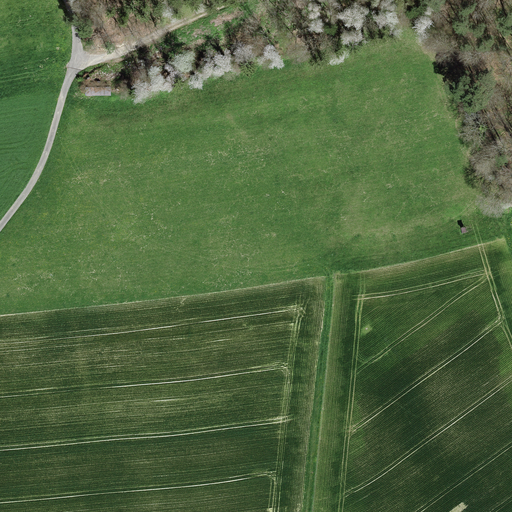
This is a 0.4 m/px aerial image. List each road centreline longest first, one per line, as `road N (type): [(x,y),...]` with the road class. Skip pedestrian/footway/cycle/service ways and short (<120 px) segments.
road 1 (track): [(0,226),(46,153),(73,63),(69,0)]
road 2 (track): [(305,511),(328,272)]
road 3 (track): [(73,63),(117,53),(230,0)]
